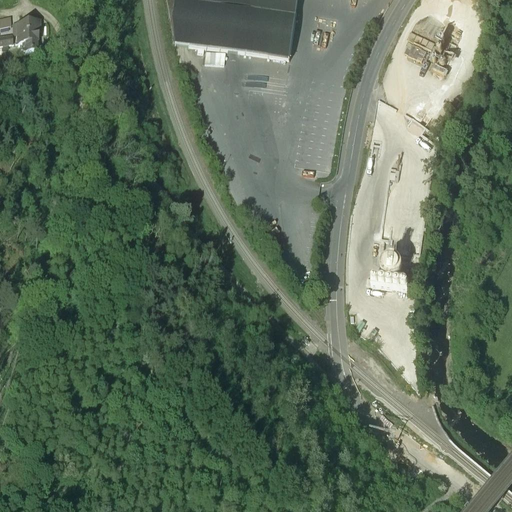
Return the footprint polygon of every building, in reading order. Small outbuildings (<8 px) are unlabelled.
[(166,0),(175,45),(289,62),(298,0),(166,0)] [(11,14),(0,14),(0,22),(12,22),(11,14)] [(37,21),(14,21),(14,27),(18,27),(18,40),(25,40),(26,49),(38,48),(37,39),(39,39),(38,29),(37,29),(37,21)] [(12,32),(0,32),(0,40),(12,40),(12,32)] [(414,119),(426,128),(434,118),(422,109),(414,119)] [(308,342),(307,343),(303,339),(299,343),(306,350),(307,349),(309,349),(310,350),(312,349),(313,348),(314,347),(314,346),(314,344),(313,342),(311,341),(310,341),(308,342)]
